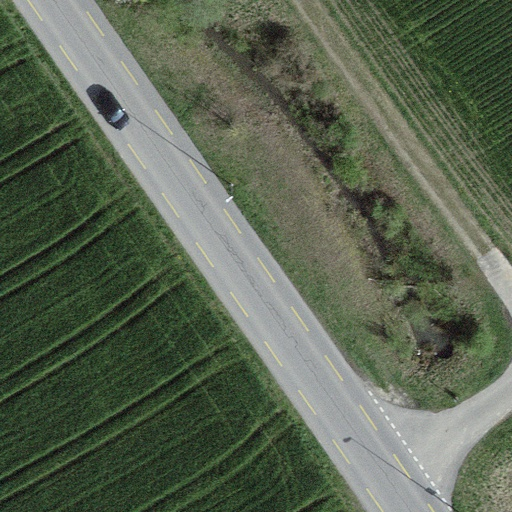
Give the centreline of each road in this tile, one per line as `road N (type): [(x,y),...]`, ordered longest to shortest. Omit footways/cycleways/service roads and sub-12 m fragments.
road 1 (tertiary): [(379,473),(48,0)]
road 2 (track): [(511,310),(305,0)]
road 3 (unclassified): [(379,473),(511,388)]
